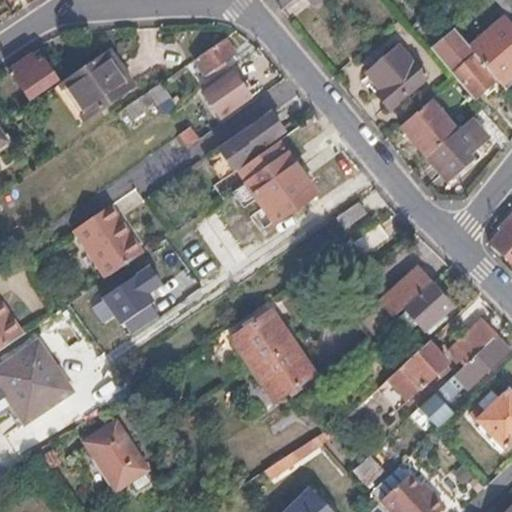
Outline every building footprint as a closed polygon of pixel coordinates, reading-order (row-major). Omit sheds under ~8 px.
[(274,0),(278,5),(281,10),(293,0),(274,0)] [(511,74),(511,31),(501,20),(468,48),(496,80),(500,85),(511,74)] [(496,80),(468,48),(452,29),(430,48),(455,78),(473,99),(496,80)] [(203,72),(232,53),(222,39),(193,58),(203,72)] [(426,78),(398,45),(366,72),(382,89),(378,92),(391,108),(426,78)] [(132,88),(107,51),(57,84),(82,123),(132,88)] [(28,99),(56,81),(42,60),(37,64),(31,55),(10,70),(28,99)] [(220,114),(249,94),(232,70),(204,90),(220,114)] [(457,128),(432,98),(400,125),(426,155),(457,128)] [(255,149),(281,130),(268,110),(241,130),(242,132),(220,149),(235,173),(259,155),(255,149)] [(468,160),(468,152),(485,137),(470,118),(457,128),(426,155),(447,179),(468,160)] [(197,139),(189,127),(177,135),(186,147),(197,139)] [(307,200),(290,175),(295,170),(285,155),(232,192),(242,208),(255,198),(273,224),(307,200)] [(343,229),(365,215),(358,203),(335,218),(343,229)] [(141,256),(109,208),(74,232),(106,280),(124,269),(141,256)] [(511,261),(511,216),(499,230),(502,233),(493,243),(511,261)] [(368,249),(389,234),(381,221),(364,233),(368,249)] [(124,322),(133,335),(161,315),(153,302),(157,299),(152,291),(164,282),(152,262),(104,296),(121,324),(124,322)] [(405,307),(432,281),(420,267),(358,320),(371,336),(376,331),(387,322),(405,307)] [(424,329),(451,303),(432,281),(405,307),(424,329)] [(0,350),(22,336),(0,303),(0,350)] [(250,370),(291,341),(270,310),(230,339),(250,370)] [(462,366),(495,333),(481,319),(448,351),(462,366)] [(380,337),(391,328),(387,322),(376,331),(380,337)] [(433,423),(431,420),(445,406),(443,403),(453,394),(451,392),(454,390),(451,385),(458,378),(468,389),(510,347),(496,332),(495,333),(462,366),(411,415),(426,430),(433,423)] [(68,392),(46,361),(52,356),(41,340),(0,366),(0,380),(26,421),(68,392)] [(273,402),(314,373),(291,341),(250,370),(273,402)] [(445,363),(427,341),(387,379),(407,400),(445,363)] [(504,447),(511,439),(511,393),(507,388),(496,398),(492,393),(471,413),(504,447)] [(147,467),(118,420),(86,440),(116,486),(147,467)] [(330,438),(328,435),(324,432),(318,436),(323,443),(330,438)] [(270,480),(323,443),(318,436),(263,471),(270,480)] [(424,483),(418,487),(408,475),(381,501),(391,511),(438,511),(445,506),(424,483)] [(332,511),(310,489),(286,511),(332,511)]
